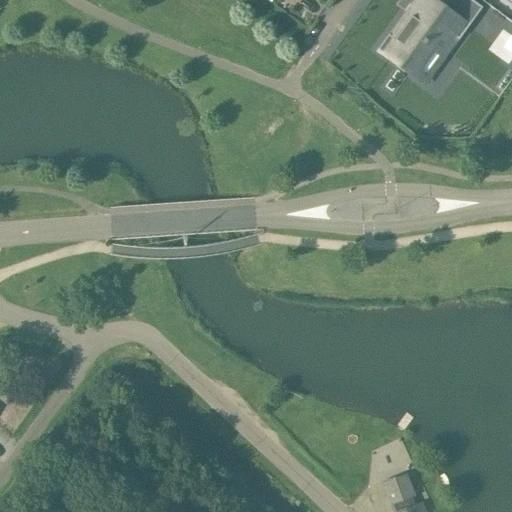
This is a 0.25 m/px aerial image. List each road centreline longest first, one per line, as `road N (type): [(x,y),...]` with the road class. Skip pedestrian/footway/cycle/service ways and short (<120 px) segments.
road 1 (residential): [(92,334),(151,339),(335,511)]
road 2 (residential): [(257,215),(0,235)]
road 3 (residential): [(507,200),(389,187),(257,215)]
road 4 (residential): [(257,215),(369,228),(507,200)]
road 5 (residential): [(0,480),(83,360),(92,334)]
